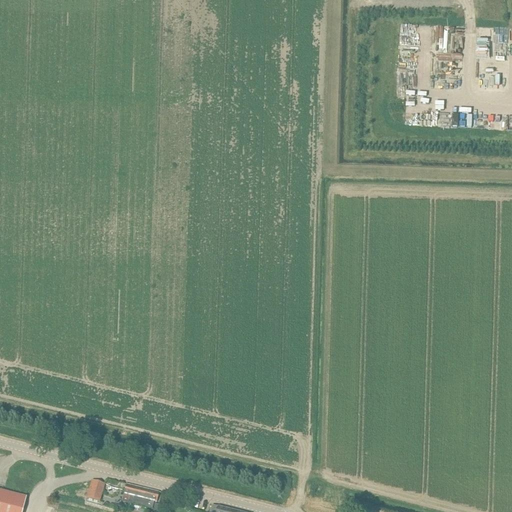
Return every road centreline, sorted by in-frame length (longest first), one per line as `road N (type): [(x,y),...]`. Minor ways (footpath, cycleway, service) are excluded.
road 1 (track): [(321,472),(330,185),(511,190)]
road 2 (track): [(0,424),(347,511)]
road 3 (track): [(0,400),(307,477)]
road 4 (track): [(318,181),(310,470)]
road 5 (secondary): [(272,511),(0,442)]
